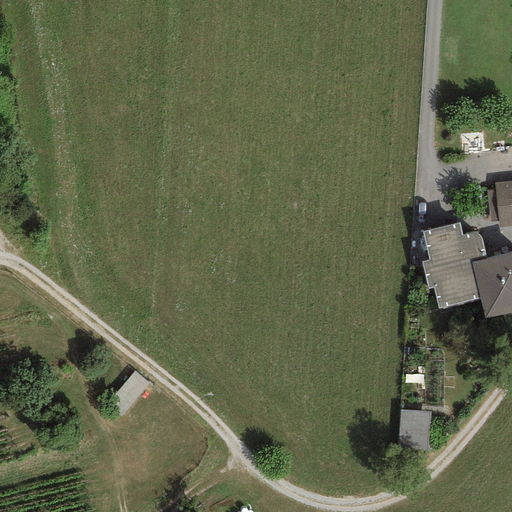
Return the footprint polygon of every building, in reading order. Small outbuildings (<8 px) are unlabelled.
[(511,226),(511,181),(495,183),(496,190),(486,191),(489,223),(498,222),(498,228),(511,226)] [(470,262),(485,258),(480,238),(477,234),(473,232),(470,232),(460,235),(458,223),(423,232),(428,260),(420,262),(427,289),(433,288),(437,309),(479,298),(470,262)] [(479,298),(484,319),(511,312),(511,251),(485,258),(470,262),(479,298)] [(149,380),(133,368),(106,401),(121,413),(149,380)] [(429,412),(400,410),(397,450),(427,451),(429,412)]
